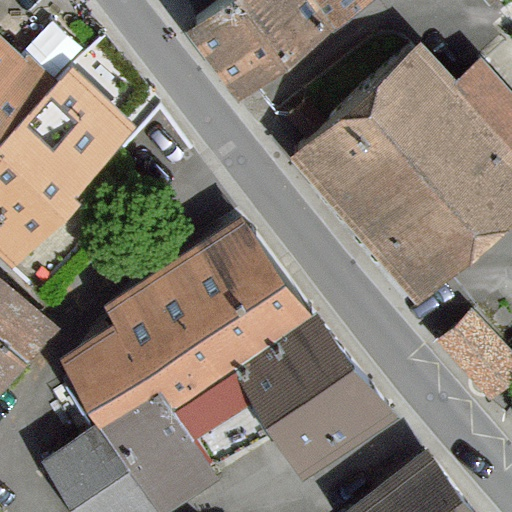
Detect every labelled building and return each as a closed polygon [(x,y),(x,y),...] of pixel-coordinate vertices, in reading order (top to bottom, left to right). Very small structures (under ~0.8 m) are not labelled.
[(219,0),(181,30),(235,93),(356,0),(219,0)] [(52,316),(0,271),(0,245),(16,258),(132,115),(70,60),(57,73),(0,23),(0,387),(30,356),(52,316)] [(454,75),(419,36),(286,152),(419,293),(511,208),(511,92),(476,54),(454,75)] [(102,414),(46,452),(83,511),(153,511),(279,432),(305,468),(399,406),(241,208),(104,290),(119,310),(63,346),(102,414)] [(511,372),(511,351),(473,309),(437,337),(491,394),(511,372)] [(484,511),(430,443),(346,510),(347,511),(484,511)]
